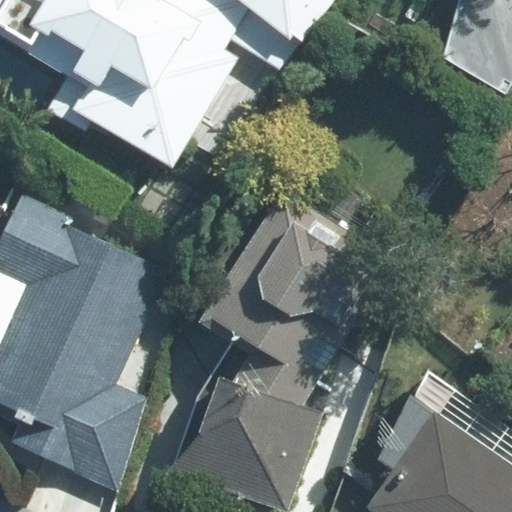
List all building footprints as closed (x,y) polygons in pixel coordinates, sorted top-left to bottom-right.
[(0,0),(0,39),(164,160),(274,12),(302,32),(325,0),(0,0)] [(511,0),(434,0),(410,48),(510,100),(511,95),(511,0)] [(167,263),(17,196),(0,233),(0,431),(104,478),(142,393),(114,380),(167,263)] [(212,313),(173,470),(265,493),(288,401),(386,275),(296,205),(212,313)] [(511,511),(511,461),(446,413),(372,511),(511,511)]
